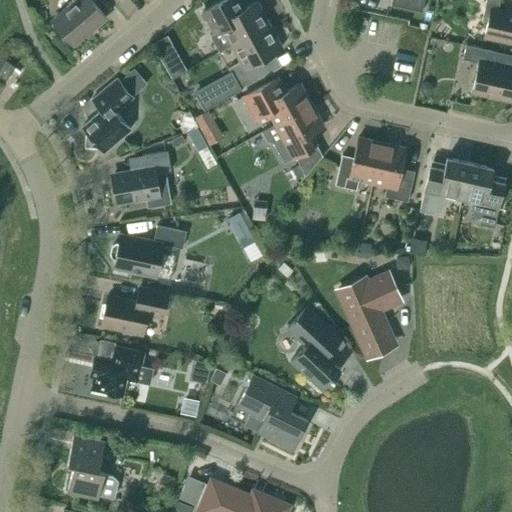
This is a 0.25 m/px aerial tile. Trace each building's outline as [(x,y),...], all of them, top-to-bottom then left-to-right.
[(53,21),(73,43),(105,16),(93,1),(93,0),(73,0),(75,2),(53,21)] [(220,52),(233,45),(233,44),(269,25),(256,2),(247,7),(242,0),(222,0),(203,11),(215,33),(210,36),(220,52)] [(425,0),(392,0),(391,4),(422,11),(425,0)] [(486,0),(482,19),(488,21),(485,36),(511,42),(511,11),(498,9),(500,0),(486,0)] [(233,45),(242,61),(229,67),(240,88),(267,74),(259,60),(281,48),(269,25),(233,44),(233,45)] [(171,78),(187,69),(171,42),(156,50),(171,78)] [(497,51),(466,44),(463,58),(479,62),(472,91),(511,99),(511,68),(494,65),(497,51)] [(16,67),(6,60),(0,68),(0,75),(7,80),(16,67)] [(93,146),(100,147),(104,151),(131,129),(116,111),(134,96),(148,83),(134,67),(120,80),(118,77),(92,99),(102,110),(83,126),(88,132),(91,129),(94,132),(94,135),(92,135),(92,140),(93,140),(93,146)] [(278,95),(270,81),(243,96),(255,118),(269,111),(276,123),(312,104),(300,83),(278,95)] [(422,93),(427,95),(432,92),(434,87),(432,83),(427,81),(422,83),(420,88),(422,93)] [(300,138),(324,125),(312,104),(276,123),(276,124),(262,131),(267,141),(274,142),(285,163),(307,150),(300,138)] [(195,116),(202,130),(212,125),(205,111),(195,116)] [(186,133),(196,151),(199,150),(209,169),(218,164),(198,127),(186,133)] [(359,179),(373,182),(382,142),(359,137),(354,157),(342,154),(336,185),(357,189),(359,179)] [(406,147),(382,142),(373,182),(388,185),(385,196),(408,201),(415,170),(402,167),(406,147)] [(168,150),(129,157),(131,170),(115,173),(120,202),(146,197),(148,207),(171,203),(166,170),(171,169),(168,150)] [(451,196),(462,199),(470,162),(447,157),(446,161),(432,159),(427,178),(420,210),(435,213),(436,207),(442,209),(450,200),(451,196)] [(494,167),(470,162),(462,199),(472,201),(472,205),(475,217),(481,217),(480,223),(495,227),(502,195),(506,176),(492,173),(494,167)] [(292,168),(298,179),(305,175),(299,164),(292,168)] [(266,221),(267,208),(254,206),(253,219),(266,221)] [(228,219),(236,233),(248,227),(240,212),(228,219)] [(157,224),(154,241),(139,237),(138,240),(120,236),(119,243),(116,243),(113,245),(111,253),(114,257),(116,257),(114,264),(132,268),(132,271),(157,276),(164,243),(184,247),(187,230),(157,224)] [(408,253),(425,255),(427,240),(411,237),(408,253)] [(360,251),(371,252),(371,243),(360,242),(360,251)] [(312,251),(313,271),(329,269),(327,250),(312,251)] [(409,267),(408,255),(397,256),(397,264),(402,268),(409,267)] [(278,268),(288,277),(294,271),(284,261),(278,268)] [(365,277),(338,289),(370,358),(396,346),(379,308),(401,299),(389,272),(367,282),(365,277)] [(163,317),(168,291),(140,285),(136,301),(108,295),(102,324),(143,333),(147,313),(163,317)] [(342,339),(307,306),(287,327),(306,345),(291,361),(310,378),(308,380),(320,391),(342,369),(333,361),(339,355),(337,353),(346,343),(342,339)] [(91,375),(94,376),(90,393),(107,397),(108,392),(124,395),(127,379),(138,381),(150,383),(154,367),(142,364),(144,352),(115,345),(112,359),(95,355),(91,375)] [(211,363),(194,359),(190,379),(207,382),(211,363)] [(227,372),(217,367),(211,381),(221,385),(227,372)] [(293,448),(308,420),(290,411),(297,397),(253,375),(238,406),(250,412),(244,424),(293,448)] [(74,435),(68,463),(74,464),(68,491),(99,497),(99,495),(115,498),(119,480),(113,475),(104,473),(108,457),(102,455),(105,442),(74,435)] [(164,473),(158,490),(171,494),(176,477),(164,473)] [(212,481),(200,511),(203,511),(285,511),(288,506),(290,502),(252,486),(248,495),(212,481)] [(175,509),(183,511),(189,511),(192,506),(179,500),(175,509)]
